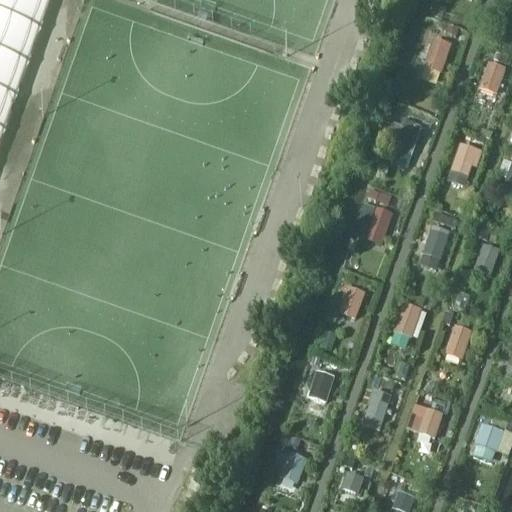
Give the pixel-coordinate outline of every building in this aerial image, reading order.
[(0,0),(0,143),(50,0),(0,0)] [(440,77),(450,47),(433,41),(423,71),(425,72),(421,83),(434,87),(438,76),(440,77)] [(495,99),(505,71),(488,65),(478,93),(495,99)] [(412,158),(420,134),(404,129),(396,153),(412,158)] [(477,173),(483,155),(478,154),(460,147),(450,176),(468,182),(472,171),(477,173)] [(511,196),(511,166),(502,193),(511,196)] [(383,241),(392,216),(374,211),(366,236),(383,241)] [(440,263),(449,235),(431,230),(423,257),(440,263)] [(490,280),(499,253),(482,247),(473,274),(490,280)] [(356,323),(366,296),(348,290),(338,317),(356,323)] [(411,342),(422,313),(402,306),(392,335),(411,342)] [(445,317),(442,326),(450,329),(453,319),(445,317)] [(462,364),(471,335),(454,329),(453,332),(441,327),(438,334),(451,339),(445,358),(462,364)] [(327,407),(335,381),(316,375),(308,401),(327,407)] [(116,434),(121,420),(0,378),(0,393),(9,397),(116,434)] [(383,425),(391,400),(374,394),(365,419),(383,425)] [(419,410),(415,419),(421,421),(425,412),(419,410)] [(435,442),(443,418),(427,412),(419,436),(435,442)] [(497,455),(504,435),(482,428),(475,448),(497,455)] [(293,498),(306,463),(290,457),(277,493),(293,498)] [(358,498),(364,483),(346,477),(340,491),(358,498)] [(394,511),(411,511),(415,501),(397,495),(392,511),(394,511)]
